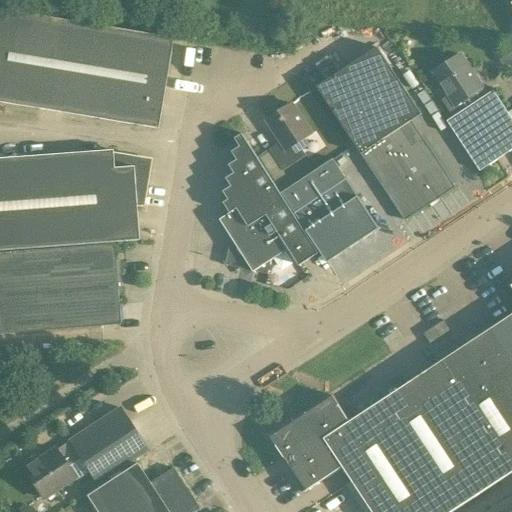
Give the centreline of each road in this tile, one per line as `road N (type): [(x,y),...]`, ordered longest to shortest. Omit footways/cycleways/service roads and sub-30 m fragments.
road 1 (unclassified): [(168,304),(202,119),(343,31)]
road 2 (unclassified): [(306,330),(511,195)]
road 3 (unclassified): [(306,330),(168,304)]
road 4 (unclassified): [(189,406),(306,330)]
road 5 (unclassified): [(258,511),(189,406)]
